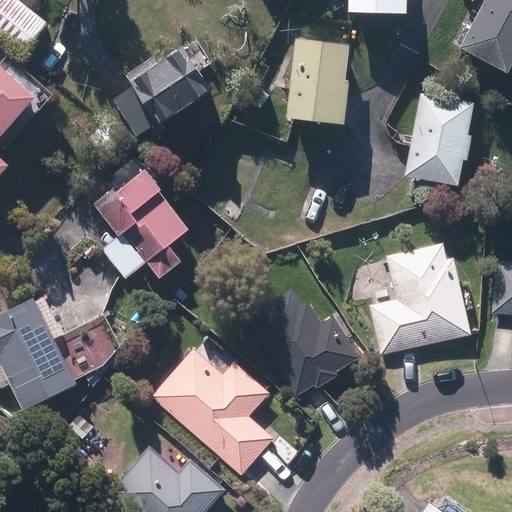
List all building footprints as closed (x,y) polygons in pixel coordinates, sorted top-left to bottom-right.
[(43,25),(11,0),(0,0),(0,39),(18,55),(43,25)] [(344,0),(344,15),(400,17),(400,0),(344,0)] [(511,55),(511,0),(483,0),(456,50),(501,75),(511,55)] [(345,48),(293,41),(282,120),(336,127),(342,87),(339,86),(345,48)] [(112,102),(136,138),(206,91),(179,50),(156,65),(152,59),(124,78),(131,89),(112,102)] [(0,174),(4,170),(0,166),(0,135),(30,103),(0,74),(0,174)] [(469,106),(418,95),(400,178),(451,189),(469,106)] [(100,250),(124,280),(144,264),(156,278),(175,263),(164,249),(184,232),(142,172),(111,196),(109,193),(90,207),(115,239),(100,250)] [(369,306),(380,356),(468,337),(451,260),(443,261),(439,247),(385,259),(394,301),(369,306)] [(511,265),(494,265),(491,314),(511,315),(511,265)] [(73,386),(30,301),(0,316),(0,368),(22,412),(73,386)] [(258,331),(296,395),(313,385),(315,388),(334,376),(333,373),(356,360),(331,318),(319,325),(306,303),(258,331)] [(190,351),(149,398),(240,476),(271,440),(245,419),(266,395),(231,364),(220,377),(190,351)] [(207,511),(224,493),(187,460),(176,473),(147,448),(107,494),(127,511),(207,511)]
